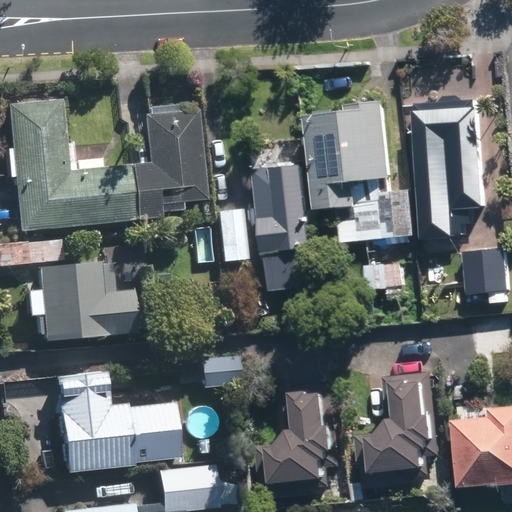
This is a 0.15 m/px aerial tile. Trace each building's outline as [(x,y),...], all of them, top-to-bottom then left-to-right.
[(357,107),(313,111),(323,208),(342,206),(345,242),(420,235),(415,188),(400,189),(391,97),(356,101),(357,107)] [(486,97),(420,101),(428,238),(471,235),(470,221),(479,220),(479,206),(493,205),(486,97)] [(69,170),(63,98),(8,103),(21,231),(138,220),(133,164),(69,170)] [(150,162),(133,164),(138,220),(163,218),(162,210),(183,209),(183,200),(211,197),(199,106),(143,113),(150,162)] [(259,167),(274,289),(322,284),(307,161),(259,167)] [(249,257),(242,208),(218,211),(225,261),(249,257)] [(511,264),(511,246),(467,250),(471,294),(495,292),(496,303),(511,302),(511,264)] [(38,267),(46,339),(141,329),(136,286),(115,289),(112,259),(38,267)] [(412,262),(373,263),(373,290),(412,289),(412,262)] [(201,357),(204,386),(245,382),(242,352),(201,357)] [(57,375),(67,470),(182,457),(176,400),(130,405),(129,400),(109,402),(106,369),(57,375)] [(448,481),(437,370),(390,374),(394,416),(382,431),(361,433),(367,489),(448,481)] [(276,429),(283,481),(346,472),(333,381),(298,385),(304,425),(276,429)] [(511,401),(460,406),(466,485),(511,481),(511,401)] [(216,463),(158,471),(162,511),(166,511),(222,505),(216,463)] [(136,511),(135,500),(64,509),(64,511),(136,511)]
